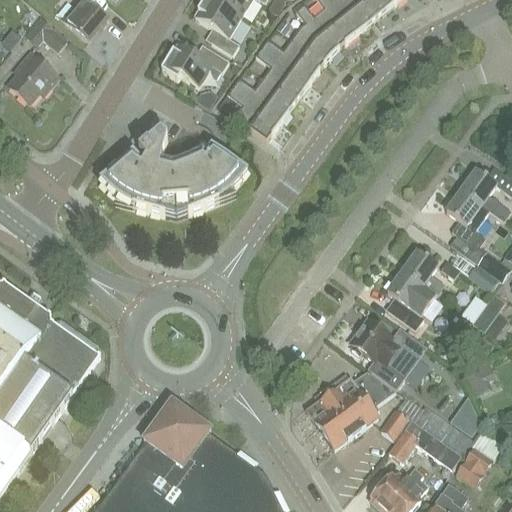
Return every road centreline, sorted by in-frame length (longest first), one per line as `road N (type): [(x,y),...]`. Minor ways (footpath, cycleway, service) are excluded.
road 1 (residential): [(202,304),(361,89),(407,49),(483,9)]
road 2 (residential): [(258,356),(454,88),(509,64)]
road 3 (residential): [(52,188),(168,0)]
road 4 (tertiary): [(320,511),(259,421),(210,367)]
road 5 (secondary): [(50,511),(150,374)]
road 6 (secondary): [(142,313),(21,224)]
